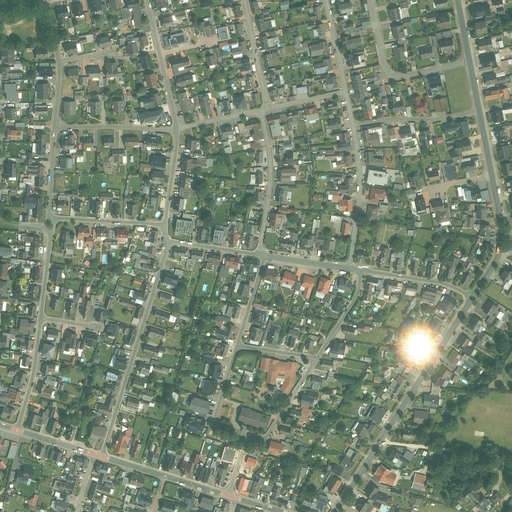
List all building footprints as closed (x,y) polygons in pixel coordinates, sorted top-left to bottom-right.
[(100,0),(95,0),(89,1),(91,11),(102,9),(103,9),(102,5),(100,0)] [(127,0),(128,8),(129,8),(139,6),(138,0),(127,0)] [(257,1),(251,2),(254,13),(260,12),(258,2),(257,1)] [(289,9),(288,1),(280,3),(282,10),(289,9)] [(341,2),(335,3),(338,14),(339,13),(344,12),(342,5),(341,2)] [(351,3),(342,5),(344,12),(347,12),(353,10),(351,3)] [(73,6),(76,16),(84,14),(82,4),(73,6)] [(489,4),(472,8),(474,17),(491,14),(489,4)] [(240,5),(233,6),(234,7),(232,8),(230,9),(231,17),(235,16),(236,17),(242,16),(240,5)] [(139,6),(129,8),(130,11),(134,11),(137,25),(143,23),(139,6)] [(168,6),(160,7),(162,15),(170,13),(168,6)] [(319,6),(314,7),(314,8),(312,9),(310,10),(312,19),(316,18),(322,17),(320,6),(319,6)] [(67,7),(57,9),(59,17),(60,23),(66,22),(65,16),(69,15),(67,7)] [(398,8),(389,9),(390,14),(391,14),(392,20),(392,21),(402,18),(401,14),(400,14),(398,8)] [(172,16),(161,18),(162,19),(160,20),(161,22),(162,23),(163,27),(170,25),(174,24),(172,16)] [(340,17),(339,17),(340,20),(339,20),(341,31),(350,29),(355,28),(354,23),(346,25),(344,16),(340,17)] [(450,18),(446,18),(445,16),(438,17),(438,18),(440,26),(446,25),(447,26),(451,25),(450,18)] [(260,19),(257,20),(259,30),(265,29),(273,27),(271,20),(264,21),(263,19),(263,18),(260,19)] [(206,21),(199,23),(201,31),(208,30),(208,29),(211,29),(210,25),(209,21),(206,22),(206,21)] [(485,21),(475,23),(477,34),(488,32),(486,22),(486,21),(485,21)] [(241,23),(235,24),(236,31),(232,32),(233,36),(237,35),(243,34),(241,23)] [(323,24),(317,25),(319,36),(320,35),(325,34),(323,24)] [(403,25),(393,27),(394,32),(396,38),(395,38),(395,39),(398,38),(405,37),(405,36),(403,30),(404,30),(403,25)] [(218,28),(221,39),(229,38),(227,27),(226,27),(226,26),(218,28)] [(168,36),(164,37),(166,47),(173,46),(174,47),(178,46),(178,43),(186,41),(183,32),(180,33),(171,35),(170,35),(171,38),(168,39),(168,36)] [(146,35),(138,37),(138,38),(134,39),(134,41),(135,40),(136,43),(137,47),(148,44),(146,35)] [(110,36),(98,38),(100,48),(112,45),(111,39),(110,36)] [(133,36),(127,37),(129,45),(136,43),(135,40),(134,41),(134,39),(133,36)] [(267,36),(261,37),(263,48),(267,47),(269,47),(269,46),(267,36)] [(302,37),(294,39),(295,45),(300,44),(300,41),(300,39),(302,39),(302,37)] [(361,37),(350,40),(349,37),(343,38),(345,48),(363,45),(361,37)] [(497,38),(491,39),(491,38),(488,39),(479,41),(480,50),(493,47),(495,49),(500,48),(499,41),(497,42),(497,38)] [(453,39),(441,42),(444,54),(443,51),(454,48),(455,51),(453,39)] [(76,41),(69,43),(70,44),(65,45),(67,54),(78,52),(76,41)] [(240,48),(233,50),(234,54),(247,51),(245,41),(243,41),(239,42),(240,48)] [(327,41),(321,42),(321,43),(323,53),(329,52),(327,41)] [(300,44),(295,45),(297,53),(303,51),(310,45),(309,42),(300,44)] [(129,45),(127,45),(129,53),(133,52),(138,51),(137,47),(136,43),(129,45)] [(321,43),(310,46),(311,51),(313,52),(314,55),(323,53),(321,43)] [(405,46),(395,48),(395,53),(396,53),(397,59),(406,58),(405,51),(406,51),(405,46)] [(432,47),(420,49),(422,59),(428,57),(434,56),(432,47)] [(47,48),(36,49),(36,58),(47,57),(47,48)] [(14,49),(2,49),(2,52),(2,59),(3,59),(3,61),(9,61),(14,61),(14,49)] [(271,53),(265,55),(267,66),(273,64),(271,53)] [(352,54),(346,55),(349,66),(353,65),(360,63),(358,56),(353,57),(352,54)] [(495,54),(482,56),(484,67),(497,64),(497,63),(495,54)] [(150,55),(141,57),(143,68),(153,65),(152,61),(151,61),(150,55)] [(215,55),(207,57),(209,65),(217,63),(215,55)] [(182,57),(171,59),(173,68),(178,67),(184,65),(182,60),(182,57)] [(249,58),(243,59),(244,66),(240,67),(241,71),(245,70),(251,69),(249,58)] [(331,58),(324,59),(325,63),(315,65),(317,73),(333,69),(331,58)] [(116,63),(106,63),(107,68),(106,68),(106,72),(106,77),(110,77),(110,76),(117,76),(116,68),(116,67),(116,63)] [(10,67),(2,67),(2,76),(10,76),(10,75),(16,75),(16,70),(10,70),(10,67)] [(49,67),(40,68),(41,72),(42,73),(43,76),(52,76),(52,67),(49,67)] [(99,68),(89,68),(89,77),(98,77),(99,77),(99,72),(99,68)] [(78,78),(78,69),(74,69),(74,70),(68,70),(68,78),(74,78),(74,77),(78,77),(78,78)] [(359,69),(352,71),(353,75),(354,82),(361,80),(359,69)] [(269,72),(268,72),(271,83),(275,82),(281,81),(279,76),(275,76),(274,71),(269,72)] [(155,73),(145,75),(148,86),(157,84),(155,78),(156,78),(155,73)] [(192,73),(184,75),(184,76),(175,78),(177,85),(186,83),(186,84),(194,82),(192,73)] [(496,74),(486,76),(487,84),(492,83),(497,82),(497,83),(506,81),(505,77),(505,76),(497,78),(496,74)] [(331,77),(330,77),(331,79),(327,80),(328,88),(339,86),(336,75),(331,77)] [(244,78),(245,80),(245,81),(246,81),(247,84),(248,84),(249,88),(255,87),(253,76),(244,78)] [(440,76),(430,78),(431,83),(432,88),(432,87),(442,85),(440,76)] [(361,80),(354,82),(355,88),(363,87),(367,86),(366,79),(361,80)] [(10,84),(4,84),(5,92),(6,92),(16,92),(16,91),(16,84),(16,83),(10,84)] [(43,84),(37,84),(38,91),(35,91),(38,91),(38,98),(44,98),(50,97),(49,94),(50,94),(49,94),(49,92),(50,92),(49,92),(49,89),(49,87),(49,83),(43,84)] [(508,88),(500,89),(501,96),(502,99),(510,98),(508,88)] [(271,90),(270,90),(273,101),(281,99),(280,95),(279,92),(277,92),(277,90),(276,89),(271,90)] [(500,89),(485,92),(487,99),(501,96),(500,89)] [(16,92),(6,92),(7,100),(10,100),(18,100),(18,99),(18,91),(16,91),(16,92)] [(159,92),(150,94),(151,98),(144,100),(145,106),(155,104),(162,102),(159,92)] [(188,99),(186,92),(178,94),(181,103),(182,103),(184,112),(192,110),(191,104),(193,103),(191,99),(188,99)] [(256,93),(252,94),(252,95),(255,105),(261,104),(258,93),(256,93)] [(364,93),(357,94),(358,101),(362,100),(365,99),(364,93)] [(226,95),(221,97),(224,110),(231,109),(230,103),(229,99),(228,99),(227,96),(226,95)] [(245,97),(245,96),(244,96),(235,98),(235,99),(237,108),(243,107),(247,106),(245,97)] [(205,97),(200,98),(204,115),(212,113),(210,103),(206,103),(206,99),(205,99),(205,97)] [(420,103),(419,98),(415,99),(417,112),(426,110),(424,102),(420,103)] [(444,98),(434,100),(437,112),(446,110),(444,98)] [(75,101),(64,102),(65,114),(75,114),(74,110),(73,110),(73,106),(76,106),(75,101)] [(100,101),(90,102),(90,106),(91,106),(91,113),(101,113),(100,101)] [(122,101),(113,101),(114,104),(115,104),(115,111),(123,111),(122,101)] [(393,103),(392,103),(394,112),(405,109),(403,101),(397,102),(393,103)] [(337,102),(326,105),(328,111),(339,108),(337,102)] [(35,106),(35,108),(35,112),(38,112),(38,115),(47,114),(47,105),(35,106)] [(317,107),(306,109),(306,110),(303,110),(305,118),(305,121),(306,120),(309,120),(319,118),(319,117),(318,111),(317,107)] [(16,108),(7,108),(8,119),(16,119),(16,108)] [(155,111),(149,112),(141,114),(143,113),(144,116),(143,116),(143,117),(144,117),(145,122),(161,118),(159,111),(159,110),(155,111)] [(502,110),(492,112),(494,122),(504,120),(502,110)] [(298,111),(287,113),(289,119),(289,121),(291,121),(300,119),(299,117),(298,111)] [(284,114),(269,117),(270,123),(271,123),(271,127),(271,128),(272,128),(274,138),(273,138),(273,139),(282,137),(280,125),(280,124),(276,125),(275,122),(286,120),(284,114)] [(340,118),(330,120),(331,128),(332,129),(341,127),(342,127),(340,118)] [(257,120),(246,122),(246,123),(243,123),(244,129),(254,127),(258,126),(257,120)] [(467,122),(450,125),(451,132),(458,130),(459,136),(469,134),(468,130),(467,127),(468,127),(467,122)] [(287,124),(280,125),(282,137),(289,135),(288,131),(287,124)] [(381,124),(363,127),(364,127),(365,130),(362,130),(364,142),(370,141),(371,144),(381,142),(381,141),(380,141),(379,134),(380,134),(379,134),(378,134),(378,129),(382,128),(381,124)] [(448,125),(443,126),(444,133),(451,132),(450,125),(449,124),(448,125)] [(232,126),(223,128),(224,132),(223,133),(224,135),(225,135),(234,133),(232,126)] [(411,128),(400,130),(402,138),(412,135),(411,128)] [(504,129),(496,131),(498,140),(506,138),(504,129)] [(16,130),(8,130),(7,139),(19,140),(20,135),(20,134),(20,131),(20,130),(16,130)] [(430,130),(421,131),(423,141),(432,139),(430,130)] [(214,131),(205,133),(206,140),(207,140),(207,143),(210,142),(210,141),(210,139),(215,138),(214,131)] [(347,132),(342,133),(343,138),(341,139),(342,143),(350,142),(348,132),(347,132)] [(46,134),(38,134),(37,143),(45,144),(46,134)] [(161,138),(148,136),(147,143),(145,143),(145,146),(160,147),(161,138)] [(138,137),(124,137),(124,145),(134,145),(134,143),(138,143),(138,137)] [(93,138),(84,138),(84,139),(81,139),(81,143),(84,143),(84,146),(94,146),(93,138)] [(114,138),(104,138),(104,146),(114,146),(114,138)] [(197,140),(189,139),(187,149),(196,150),(197,140)] [(70,140),(63,140),(63,149),(70,148),(74,148),(74,140),(70,140)] [(470,140),(460,142),(461,151),(472,149),(470,140)] [(342,143),(339,144),(341,150),(351,148),(350,142),(342,143)] [(460,142),(457,143),(458,147),(456,147),(457,151),(452,152),(454,160),(463,159),(461,151),(460,142)] [(45,144),(37,143),(37,154),(45,154),(45,144)] [(509,144),(499,146),(501,157),(505,156),(505,157),(511,155),(509,144)] [(253,149),(249,150),(250,156),(257,154),(257,151),(262,151),(262,147),(261,147),(255,149),(253,149)] [(277,147),(278,158),(284,158),(284,157),(284,154),(286,154),(285,149),(284,149),(283,147),(277,147)] [(284,158),(278,158),(278,163),(289,162),(294,162),(294,161),(293,152),(287,153),(287,157),(284,157),(284,158)] [(155,156),(152,155),(152,157),(151,165),(158,166),(165,167),(166,157),(155,156)] [(345,160),(337,161),(337,162),(333,163),(334,167),(338,167),(353,164),(351,155),(347,156),(344,156),(345,160)] [(414,164),(420,160),(417,156),(411,160),(414,164)] [(66,157),(61,157),(61,167),(71,167),(70,167),(71,158),(72,158),(71,158),(66,157)] [(192,159),(183,158),(182,169),(190,171),(190,170),(191,170),(192,167),(195,167),(197,167),(197,165),(198,161),(192,160),(192,159)] [(208,159),(198,158),(198,161),(197,165),(207,167),(208,159)] [(471,161),(463,163),(465,171),(469,171),(476,170),(474,161),(471,161)] [(511,162),(503,164),(505,175),(511,173),(511,165),(511,166),(511,162)] [(17,163),(8,163),(7,168),(6,168),(6,171),(7,171),(7,175),(16,176),(17,163)] [(44,166),(36,165),(36,166),(32,165),(32,166),(29,165),(28,175),(29,175),(32,175),(43,176),(44,166)] [(447,168),(446,168),(448,174),(449,179),(457,177),(455,166),(447,168)] [(285,169),(284,169),(280,169),(279,169),(278,180),(285,181),(285,180),(291,180),(291,175),(296,175),(296,170),(293,170),(293,169),(285,169)] [(385,171),(369,169),(367,182),(384,185),(384,183),(387,183),(389,173),(385,173),(385,171)] [(438,170),(429,172),(429,173),(428,173),(429,176),(430,176),(431,180),(440,178),(438,170)] [(162,173),(153,171),(152,183),(159,184),(160,181),(163,182),(164,175),(161,174),(161,173),(162,173)] [(43,176),(32,175),(32,179),(32,180),(35,181),(35,185),(43,186),(43,176)] [(419,175),(410,177),(413,189),(422,187),(421,182),(420,182),(419,175)] [(189,177),(182,176),(181,186),(193,188),(194,182),(189,182),(189,178),(189,177)] [(350,178),(346,178),(346,185),(340,186),(341,192),(345,192),(345,193),(349,193),(354,193),(353,177),(350,178)] [(29,178),(24,178),(24,182),(20,182),(20,187),(20,190),(25,190),(25,188),(25,184),(28,185),(31,185),(35,185),(35,181),(32,180),(32,179),(29,178)] [(468,187),(462,188),(464,200),(472,199),(470,190),(469,190),(468,187)] [(386,191),(373,188),(371,200),(379,201),(380,197),(385,198),(386,191)] [(479,188),(470,190),(472,199),(481,197),(480,192),(479,188)] [(278,189),(276,200),(287,202),(288,191),(284,190),(278,189)] [(488,190),(480,192),(481,197),(481,199),(486,199),(486,200),(490,199),(488,190)] [(189,193),(180,191),(179,196),(181,196),(181,198),(184,198),(184,199),(188,199),(189,193)] [(416,193),(409,195),(411,202),(416,201),(418,200),(416,193)] [(151,201),(148,200),(146,208),(154,209),(155,206),(160,206),(161,195),(155,194),(155,197),(152,197),(151,201)] [(65,196),(59,196),(58,208),(68,209),(69,197),(65,196)] [(42,198),(30,197),(26,197),(26,200),(25,200),(25,207),(28,207),(33,208),(33,207),(41,208),(42,198)] [(181,198),(175,197),(173,208),(182,210),(184,199),(184,198),(181,198)] [(100,198),(92,198),(92,208),(93,208),(93,212),(101,213),(102,199),(100,199),(100,198)] [(418,200),(416,201),(418,210),(427,208),(424,199),(418,200)] [(342,200),(341,200),(341,201),(341,210),(352,209),(352,200),(342,200)] [(443,200),(433,202),(435,211),(443,209),(445,209),(444,205),(444,204),(443,204),(443,200)] [(84,202),(76,201),(76,212),(84,212),(84,202)] [(119,204),(111,204),(111,213),(119,214),(119,204)] [(137,205),(128,205),(128,214),(136,215),(137,205)] [(378,207),(370,206),(368,218),(376,220),(378,207)] [(41,208),(33,207),(33,208),(32,217),(41,218),(41,208)] [(486,213),(486,207),(477,207),(478,217),(487,217),(487,213),(486,213)] [(444,210),(440,211),(440,214),(438,214),(440,222),(450,220),(448,210),(444,211),(444,210)] [(282,214),(272,212),(271,224),(280,225),(282,214)] [(233,226),(232,226),(232,230),(231,230),(230,233),(232,233),(238,234),(239,229),(242,229),(243,223),(238,222),(237,227),(233,226)] [(253,227),(249,226),(249,224),(248,224),(247,232),(248,232),(255,233),(256,233),(257,225),(253,225),(253,227)] [(490,225),(482,224),(481,234),(481,235),(489,236),(490,225)] [(89,228),(79,228),(78,235),(89,236),(89,228)] [(108,229),(98,229),(97,236),(101,236),(108,237),(108,229)] [(127,230),(117,230),(117,237),(118,237),(126,238),(127,238),(127,230)] [(220,231),(216,230),(215,241),(221,242),(221,239),(224,239),(225,232),(220,231)] [(70,231),(62,231),(61,248),(67,249),(67,243),(69,243),(70,231)] [(158,232),(152,231),(152,234),(148,234),(148,238),(151,238),(151,242),(153,242),(157,242),(158,232)] [(298,234),(291,233),(290,240),(293,241),(294,239),(297,240),(298,234)] [(254,236),(248,235),(246,246),(252,247),(254,236)] [(310,235),(310,239),(303,238),(301,249),(313,250),(314,244),(314,242),(314,236),(310,235)] [(39,237),(31,236),(31,241),(31,246),(39,247),(39,237)] [(327,240),(326,246),(323,246),(322,252),(333,253),(335,242),(327,240)] [(489,243),(483,243),(483,246),(482,246),(481,250),(482,250),(482,254),(490,255),(490,251),(491,251),(492,247),(491,247),(491,244),(489,243)] [(0,246),(0,254),(3,255),(11,256),(12,248),(0,246)] [(39,247),(31,246),(30,256),(38,256),(39,247)] [(382,252),(381,256),(379,256),(378,266),(384,267),(385,257),(388,258),(389,248),(383,247),(382,252)] [(399,255),(396,255),(395,257),(396,257),(394,269),(401,270),(401,266),(403,267),(404,262),(402,261),(402,259),(403,260),(404,256),(402,254),(399,253),(399,255)] [(221,256),(210,254),(209,262),(209,263),(210,263),(219,265),(221,256)] [(452,257),(451,256),(448,266),(454,268),(455,265),(457,266),(459,259),(452,257)] [(239,258),(228,257),(226,266),(228,267),(237,269),(239,258)] [(469,258),(466,262),(464,266),(463,266),(468,269),(469,268),(470,269),(473,265),(475,262),(474,261),(469,258)] [(157,262),(148,259),(147,262),(146,264),(143,264),(142,268),(148,270),(154,272),(157,262)] [(195,260),(187,259),(186,268),(193,269),(195,260)] [(258,261),(247,259),(246,264),(245,269),(248,270),(253,271),(254,267),(257,267),(258,261)] [(435,264),(430,264),(428,274),(434,275),(435,272),(437,272),(439,262),(435,261),(435,264)] [(448,266),(445,277),(451,278),(454,268),(448,266)] [(466,272),(461,281),(467,284),(473,273),(474,273),(474,272),(470,269),(469,268),(468,269),(463,266),(461,270),(466,272)] [(56,269),(53,268),(53,272),(52,274),(53,275),(52,280),(54,280),(54,281),(55,282),(57,282),(58,281),(58,280),(61,281),(62,270),(62,269),(56,269)] [(511,271),(507,268),(501,277),(508,282),(511,284),(511,283),(511,271)] [(176,269),(174,274),(181,277),(183,271),(176,269)] [(278,272),(268,269),(266,273),(265,274),(265,275),(265,276),(265,278),(274,281),(275,282),(276,280),(278,272)] [(296,275),(290,274),(291,273),(286,271),(285,275),(284,276),(284,277),(284,278),(283,281),(287,282),(287,283),(289,284),(290,283),(293,284),(294,281),(296,275)] [(166,274),(163,283),(175,287),(177,278),(166,274)] [(315,279),(306,276),(303,285),(307,286),(312,288),(315,279)] [(331,280),(322,277),(318,290),(319,290),(319,291),(322,292),(323,291),(327,292),(327,293),(327,292),(331,280)] [(349,280),(346,279),(345,280),(342,279),(341,280),(339,287),(339,288),(349,291),(352,282),(348,281),(349,280)] [(275,282),(274,281),(271,289),(277,291),(280,281),(276,280),(275,282)] [(398,283),(388,281),(387,287),(386,287),(385,294),(391,295),(391,290),(395,290),(395,288),(397,289),(398,283)] [(151,285),(144,283),(141,293),(147,295),(151,285)] [(245,284),(241,283),(238,293),(247,295),(248,292),(249,289),(250,285),(245,284)] [(403,283),(398,283),(397,289),(395,288),(395,290),(395,292),(401,293),(400,294),(402,294),(403,283)] [(375,285),(367,284),(365,294),(364,300),(370,301),(373,287),(375,287),(375,285)] [(312,288),(307,286),(304,296),(309,297),(312,288)] [(438,290),(428,287),(427,291),(425,290),(422,300),(431,302),(431,303),(432,303),(435,303),(436,299),(438,290)] [(141,293),(135,291),(135,293),(134,293),(133,295),(134,295),(133,297),(146,301),(147,295),(141,293)] [(172,296),(162,292),(160,298),(164,299),(163,301),(167,303),(168,301),(170,301),(172,296)] [(327,292),(324,302),(329,303),(331,298),(332,294),(327,292),(327,293),(327,292)] [(395,292),(394,292),(393,297),(392,296),(391,302),(397,302),(400,297),(400,294),(401,293),(395,292)] [(449,296),(444,304),(445,304),(442,308),(450,313),(454,307),(458,302),(449,296)] [(60,299),(53,298),(51,309),(57,310),(60,299)] [(340,300),(335,298),(335,299),(332,308),(341,311),(344,301),(340,300)] [(91,301),(84,299),(83,299),(82,306),(83,306),(81,315),(88,316),(90,305),(91,301)] [(75,302),(69,301),(67,312),(73,313),(75,302)] [(490,301),(486,307),(486,306),(483,310),(491,315),(496,308),(497,306),(490,301)] [(235,307),(230,305),(227,315),(238,318),(242,307),(236,305),(235,307)] [(143,307),(137,306),(134,316),(140,318),(143,307)] [(261,311),(256,310),(255,316),(254,316),(253,321),(265,323),(267,312),(270,313),(270,309),(262,308),(261,311)] [(500,311),(496,308),(491,315),(490,317),(492,318),(494,315),(495,315),(497,316),(500,311)] [(104,312),(98,310),(96,320),(103,321),(103,318),(104,312)] [(171,315),(157,310),(155,316),(158,317),(157,320),(162,321),(163,319),(169,320),(171,315)] [(476,316),(470,326),(477,330),(481,325),(483,321),(476,316)] [(501,320),(496,317),(494,320),(492,323),(497,326),(501,320)] [(25,319),(21,318),(21,319),(19,330),(25,331),(33,332),(34,322),(28,321),(28,319),(25,319)] [(435,319),(430,328),(438,333),(443,324),(442,323),(435,319)] [(113,324),(110,323),(109,326),(107,333),(115,336),(119,325),(113,324)] [(229,327),(226,326),(225,330),(219,329),(217,335),(228,339),(229,336),(232,337),(236,326),(230,324),(229,327)] [(490,336),(482,331),(484,327),(481,325),(477,330),(480,332),(478,334),(479,335),(478,337),(483,341),(486,343),(490,336)] [(136,330),(127,327),(126,330),(125,330),(124,334),(127,335),(124,342),(132,345),(136,330)] [(262,329),(254,327),(251,339),(259,341),(262,329)] [(281,329),(273,327),(269,342),(277,344),(281,329)] [(356,329),(345,327),(344,333),(348,334),(347,336),(352,337),(352,335),(355,335),(356,329)] [(166,332),(151,328),(149,336),(157,339),(158,336),(164,338),(166,332)] [(300,331),(291,329),(290,332),(289,332),(288,336),(290,336),(288,344),(294,346),(296,337),(298,338),(300,331)] [(58,331),(49,330),(48,336),(57,338),(58,331)] [(503,340),(508,334),(505,332),(499,338),(503,340)] [(77,334),(67,333),(66,342),(64,341),(63,349),(74,351),(77,341),(75,341),(77,334)] [(97,335),(86,333),(85,339),(89,340),(88,345),(95,346),(96,342),(97,336),(97,335)] [(318,337),(310,334),(306,348),(313,349),(315,341),(317,341),(318,337)] [(471,339),(464,335),(459,343),(465,347),(464,349),(467,351),(465,353),(469,356),(474,348),(471,346),(473,342),(472,341),(470,340),(471,339)] [(434,340),(428,337),(427,339),(425,342),(430,346),(434,340)] [(483,341),(478,337),(473,344),(477,347),(479,345),(480,346),(483,341)] [(30,339),(25,339),(25,342),(21,342),(20,348),(31,349),(32,340),(30,339)] [(43,342),(41,355),(47,356),(50,357),(53,358),(55,345),(54,345),(51,344),(43,342)] [(230,345),(224,343),(221,354),(226,355),(230,345)] [(156,348),(146,345),(144,351),(147,352),(147,354),(157,358),(159,351),(159,350),(156,348)] [(420,349),(414,345),(411,350),(422,357),(426,350),(421,347),(420,349)] [(422,357),(411,350),(407,356),(413,360),(418,364),(422,357)] [(454,350),(448,359),(456,364),(462,355),(454,350)] [(469,356),(465,353),(461,359),(465,362),(469,356)] [(117,355),(114,365),(124,368),(127,358),(117,355)] [(28,356),(23,356),(23,361),(21,361),(20,367),(28,368),(29,366),(30,356),(28,356)] [(64,361),(64,363),(73,365),(75,357),(73,356),(71,363),(64,361)] [(476,360),(469,356),(465,362),(465,363),(471,367),(476,360)] [(289,363),(271,360),(269,358),(265,358),(263,359),(262,367),(266,370),(269,369),(270,370),(269,370),(268,379),(272,382),(276,380),(277,376),(286,378),(286,382),(281,389),(288,394),(294,385),(297,365),(293,362),(291,361),(289,362),(289,363)] [(334,362),(324,360),(323,366),(326,367),(326,369),(331,370),(331,368),(333,368),(334,362)] [(150,366),(141,363),(139,368),(142,369),(141,372),(148,374),(150,366)] [(211,363),(209,374),(219,376),(220,373),(221,373),(221,369),(221,365),(217,364),(211,363)] [(482,367),(476,363),(473,368),(479,372),(482,367)] [(50,365),(44,364),(42,373),(49,374),(49,370),(54,371),(56,365),(50,364),(50,365)] [(456,371),(461,374),(464,370),(459,366),(456,371)] [(450,371),(444,367),(439,374),(438,375),(445,379),(449,381),(450,379),(453,374),(450,371)] [(26,373),(20,371),(19,376),(17,376),(14,383),(23,385),(26,373)] [(456,371),(455,371),(453,374),(450,379),(456,382),(461,374),(456,371)] [(122,376),(116,374),(116,375),(114,375),(115,374),(108,372),(106,377),(113,379),(113,378),(114,379),(113,384),(115,385),(119,386),(122,376)] [(445,379),(438,375),(439,374),(437,373),(433,380),(433,381),(439,385),(440,384),(441,384),(442,385),(445,379)] [(250,376),(245,374),(241,385),(247,387),(249,382),(250,376)] [(324,378),(314,376),(312,382),(322,384),(324,378)] [(399,382),(395,388),(400,392),(404,384),(403,384),(405,381),(406,382),(408,380),(402,376),(399,381),(399,382)] [(55,382),(52,381),(47,379),(45,379),(45,382),(51,384),(50,387),(54,388),(55,382)] [(218,383),(206,379),(202,390),(209,392),(215,394),(218,383)] [(145,383),(135,380),(133,386),(143,389),(144,387),(145,383)] [(47,384),(40,382),(38,391),(44,393),(46,388),(47,384)] [(395,388),(390,386),(386,392),(391,395),(395,398),(400,392),(395,388)] [(10,389),(9,393),(5,392),(4,397),(3,397),(7,398),(10,399),(11,398),(18,401),(21,391),(16,390),(10,388),(10,389)] [(53,389),(46,388),(44,393),(44,395),(51,397),(53,389)] [(319,393),(310,391),(309,395),(314,396),(314,399),(317,400),(319,393)] [(440,394),(432,393),(432,395),(426,395),(425,404),(439,406),(440,394)] [(309,395),(304,394),(302,403),(312,405),(314,399),(314,396),(309,395)] [(211,402),(193,396),(190,407),(193,408),(193,410),(208,414),(211,402)] [(115,399),(109,397),(109,398),(106,406),(112,408),(115,399)] [(140,400),(130,397),(126,407),(137,411),(139,406),(138,406),(140,400)] [(106,406),(100,405),(98,411),(110,414),(112,408),(106,406)] [(382,409),(377,406),(373,406),(366,418),(370,418),(374,421),(379,424),(386,412),(382,409)] [(15,410),(6,407),(4,407),(1,415),(13,419),(15,410)] [(56,409),(51,407),(50,410),(50,409),(47,418),(48,416),(53,417),(56,409)] [(255,412),(251,411),(251,410),(248,408),(248,409),(247,409),(243,408),(244,408),(243,407),(242,410),(241,410),(241,412),(242,412),(239,420),(240,420),(243,421),(243,422),(244,421),(243,424),(241,428),(245,429),(246,425),(247,422),(247,423),(248,423),(251,424),(252,425),(252,424),(255,425),(255,426),(256,426),(256,425),(260,427),(259,427),(260,427),(263,428),(264,428),(265,424),(268,416),(268,415),(267,416),(264,415),(264,414),(263,415),(260,413),(259,413),(256,412),(255,411),(255,412)] [(46,412),(42,410),(40,416),(38,415),(34,427),(40,430),(42,423),(45,424),(47,418),(50,409),(47,408),(46,412)] [(309,409),(304,408),(302,412),(302,413),(301,418),(301,419),(306,421),(309,409)] [(302,412),(292,409),(291,415),(301,418),(302,413),(302,412)] [(429,412),(415,411),(414,422),(420,423),(420,420),(428,421),(429,412)] [(38,415),(31,413),(27,425),(34,427),(38,415)] [(188,414),(184,427),(202,433),(206,420),(188,414)] [(101,416),(98,415),(94,425),(101,427),(101,426),(103,426),(106,418),(101,416)] [(58,421),(51,419),(47,432),(54,434),(58,421)] [(71,423),(66,438),(72,439),(76,426),(74,425),(75,424),(71,423)] [(364,424),(363,425),(360,423),(356,430),(365,435),(368,430),(371,426),(367,424),(364,424)] [(371,426),(368,430),(373,433),(377,426),(372,423),(371,426)] [(94,425),(90,438),(95,439),(94,440),(98,441),(98,440),(102,441),(106,427),(103,426),(101,426),(101,427),(94,425)] [(292,429),(282,426),(280,432),(283,433),(283,435),(287,437),(288,434),(290,435),(292,429)] [(412,429),(404,428),(403,438),(415,439),(416,430),(412,429)] [(361,435),(356,432),(351,439),(356,443),(359,439),(361,435)] [(130,437),(125,436),(124,435),(124,437),(120,435),(118,440),(115,439),(115,440),(113,446),(115,447),(114,450),(120,452),(123,453),(125,445),(126,442),(129,443),(130,437)] [(276,442),(272,441),(269,450),(273,451),(272,453),(277,454),(278,451),(281,452),(282,448),(283,444),(281,444),(279,443),(276,443),(276,442)] [(291,443),(282,441),(281,444),(283,444),(282,448),(289,450),(291,443)] [(135,448),(133,447),(131,456),(137,457),(141,444),(137,443),(135,448)] [(18,446),(12,445),(8,458),(15,458),(18,446)] [(45,448),(38,446),(35,445),(33,450),(37,451),(36,453),(42,455),(42,456),(46,457),(48,451),(44,449),(45,448)] [(154,451),(152,451),(151,453),(148,461),(154,462),(155,459),(158,460),(160,455),(157,455),(158,453),(160,447),(156,446),(154,451)] [(226,447),(223,457),(233,461),(236,450),(226,447)] [(360,454),(355,451),(354,451),(351,449),(349,453),(352,455),(350,458),(355,461),(360,454)] [(401,454),(394,449),(390,454),(387,458),(395,463),(398,458),(401,454)] [(62,453),(52,450),(49,457),(60,460),(62,455),(62,453)] [(170,452),(169,456),(166,455),(165,455),(162,465),(171,468),(174,460),(171,459),(173,453),(170,452)] [(413,455),(407,452),(404,456),(410,460),(413,455)] [(200,455),(195,453),(192,461),(198,463),(200,455)] [(410,460),(404,456),(401,454),(399,458),(408,464),(410,460)] [(451,456),(445,454),(442,464),(448,466),(451,456)] [(350,458),(346,455),(342,462),(351,468),(355,461),(350,458)] [(88,460),(82,458),(82,459),(80,466),(86,468),(88,460)] [(394,464),(399,467),(402,461),(398,458),(395,463),(394,464)] [(188,462),(184,460),(183,462),(182,462),(180,470),(183,471),(188,473),(189,473),(192,465),(188,463),(188,462)] [(104,464),(97,462),(95,471),(101,473),(102,471),(107,473),(108,467),(103,465),(104,464)] [(343,470),(336,465),(332,471),(338,475),(340,475),(343,470)] [(382,465),(380,468),(379,467),(375,473),(376,474),(375,477),(380,480),(381,480),(384,482),(390,484),(391,481),(394,482),(396,475),(390,473),(391,471),(382,465)] [(26,466),(23,473),(19,472),(17,480),(23,482),(23,483),(25,483),(26,483),(28,477),(31,478),(34,469),(26,466)] [(205,468),(200,466),(196,478),(202,480),(205,468)] [(211,470),(205,468),(202,480),(207,481),(211,470)] [(227,469),(222,468),(220,472),(220,474),(219,474),(217,482),(223,484),(227,469)] [(145,478),(132,475),(131,479),(130,483),(142,487),(145,478)] [(74,477),(69,476),(67,481),(72,482),(71,485),(77,486),(80,479),(74,477)] [(336,478),(334,476),(327,486),(326,486),(323,490),(326,492),(327,491),(329,488),(335,491),(336,492),(342,481),(337,478),(336,478)] [(259,482),(256,480),(253,489),(250,488),(249,494),(256,496),(258,491),(258,490),(259,487),(262,487),(263,484),(265,479),(261,477),(259,482)] [(426,480),(416,477),(413,485),(423,488),(424,485),(426,480)] [(77,486),(71,485),(56,480),(54,487),(59,489),(59,488),(63,489),(64,487),(70,489),(69,492),(75,494),(77,486)] [(99,485),(93,483),(91,491),(97,493),(98,490),(99,485)] [(250,484),(246,483),(245,486),(243,486),(241,492),(249,494),(250,488),(248,488),(250,484)] [(379,488),(372,483),(366,493),(376,500),(376,501),(385,504),(388,496),(378,493),(377,492),(379,488)] [(105,487),(99,485),(98,490),(109,493),(110,489),(105,487)] [(282,487),(276,486),(271,501),(279,503),(281,497),(279,497),(282,487)] [(480,496),(475,491),(475,490),(473,488),(472,488),(472,487),(471,488),(470,487),(466,491),(466,492),(463,494),(466,497),(469,495),(475,501),(480,507),(487,500),(482,494),(480,496)] [(193,493),(184,490),(184,492),(183,492),(181,493),(180,496),(181,497),(182,498),(181,499),(189,501),(191,502),(192,497),(193,493)] [(97,493),(91,491),(89,499),(94,500),(98,501),(101,502),(103,497),(100,496),(101,494),(97,493)] [(502,497),(498,492),(495,495),(493,497),(497,502),(499,500),(502,497)] [(146,495),(142,494),(139,502),(149,505),(150,503),(151,503),(152,500),(151,499),(152,497),(146,495)] [(318,503),(313,501),(312,503),(309,511),(318,511),(319,510),(323,511),(325,505),(327,506),(328,500),(327,500),(328,496),(320,494),(318,503)] [(284,498),(281,497),(279,503),(287,505),(289,497),(285,496),(284,498)] [(196,498),(192,497),(191,502),(189,501),(188,505),(194,506),(196,498)] [(214,500),(203,497),(200,505),(211,509),(214,500)] [(381,505),(374,501),(371,499),(370,498),(368,502),(370,503),(370,504),(374,506),(379,509),(381,505)] [(368,502),(363,499),(359,504),(359,503),(356,508),(363,511),(364,511),(366,510),(368,511),(369,511),(374,506),(370,504),(370,503),(368,502)] [(66,504),(63,503),(63,502),(58,500),(55,507),(63,510),(62,511),(69,511),(70,508),(67,507),(68,503),(66,503),(66,504)] [(175,504),(164,501),(162,509),(171,511),(172,511),(175,505),(175,504)] [(307,501),(306,505),(304,504),(302,510),(308,511),(309,511),(312,503),(307,501)]
